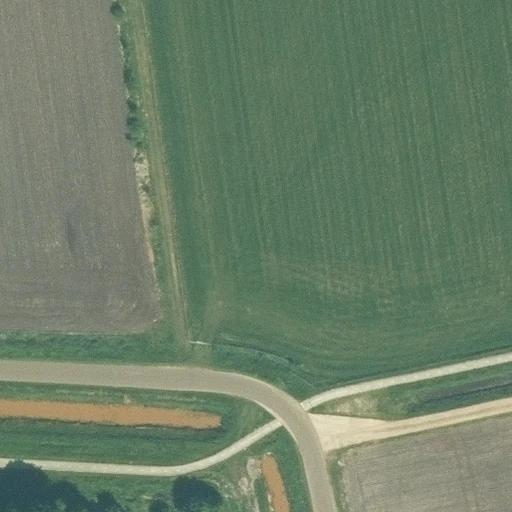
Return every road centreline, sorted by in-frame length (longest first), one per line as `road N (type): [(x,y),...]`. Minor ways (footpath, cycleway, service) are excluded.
road 1 (unclassified): [(323,511),(307,435),(264,391),(227,381),(0,369)]
road 2 (track): [(307,435),(391,429),(511,403)]
